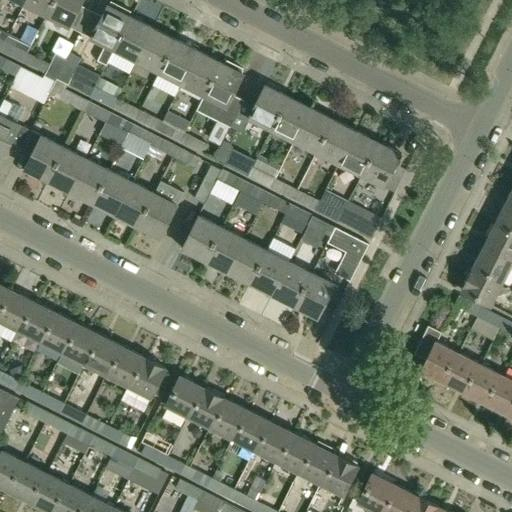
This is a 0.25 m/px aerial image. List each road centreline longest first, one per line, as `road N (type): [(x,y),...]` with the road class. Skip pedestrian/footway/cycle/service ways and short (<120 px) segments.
road 1 (residential): [(344,396),(0,221)]
road 2 (residential): [(344,396),(479,130)]
road 3 (residential): [(479,130),(223,0)]
road 4 (residential): [(511,481),(344,396)]
